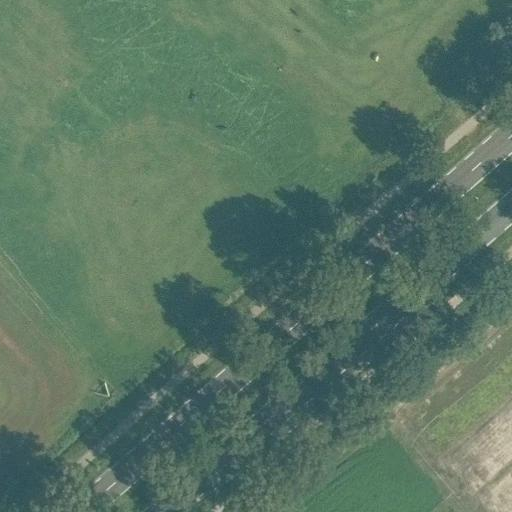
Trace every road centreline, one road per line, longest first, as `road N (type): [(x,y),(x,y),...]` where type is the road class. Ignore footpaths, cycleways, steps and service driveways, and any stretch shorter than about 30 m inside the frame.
road 1 (primary): [(511,138),(81,511)]
road 2 (primary): [(162,511),(511,207)]
